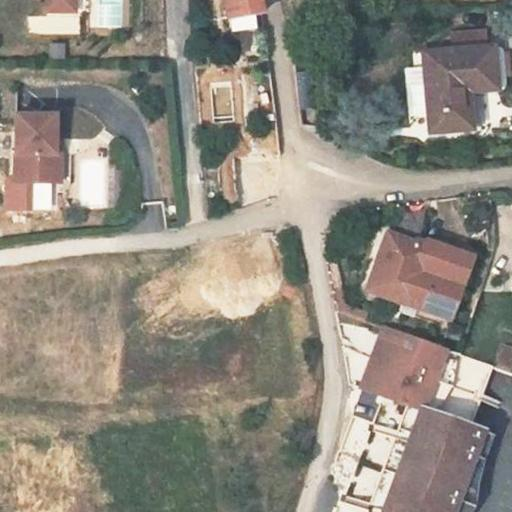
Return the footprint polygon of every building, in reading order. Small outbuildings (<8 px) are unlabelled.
[(30,0),(31,9),(59,9),(58,0),(30,0)] [(92,0),(93,27),(124,27),(123,0),(92,0)] [(248,14),(244,0),(211,0),(216,21),(248,14)] [(454,40),(455,51),(485,49),(484,38),(454,40)] [(427,105),(428,122),(429,134),(464,131),(461,86),(496,84),(494,48),(485,49),(455,51),(423,54),(427,105)] [(461,86),(464,131),(475,130),(474,122),(473,105),(473,95),(499,92),(503,91),(505,89),(506,84),(503,59),(502,51),(498,49),(494,48),(496,84),(461,86)] [(49,118),(10,119),(11,186),(55,185),(54,156),(49,156),(49,143),(49,118)] [(265,190),(269,183),(266,168),(240,174),(245,194),(265,190)] [(354,294),(440,325),(462,265),(422,250),(420,255),(375,238),(354,294)] [(462,511),(465,493),(471,471),(480,446),(457,437),(480,376),(369,333),(347,394),(378,406),(371,428),(342,417),(326,461),(319,483),(334,489),(325,511),(462,511)] [(493,367),(511,372),(511,345),(500,342),(493,367)]
